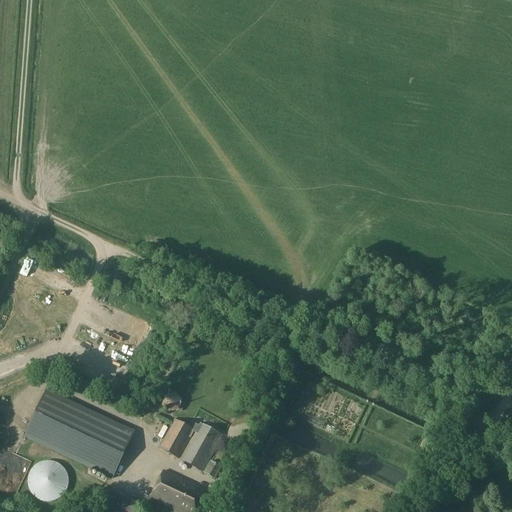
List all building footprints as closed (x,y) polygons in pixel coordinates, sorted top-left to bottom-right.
[(31,260),(23,272),(30,276),(38,264),(31,260)] [(46,390),(37,409),(24,438),(113,480),(126,451),(135,432),(46,390)] [(182,400),(174,393),(165,395),(162,406),(169,413),(179,410),(182,400)] [(174,420),(158,449),(179,459),(194,433),(194,432),(188,428),(174,420)] [(195,433),(180,460),(202,472),(222,437),(200,425),(199,426),(192,422),(188,428),(194,432),(194,433),(195,433)] [(35,498),(41,502),(47,503),(54,502),(59,499),(64,494),(67,489),(68,482),(67,476),(64,471),(60,466),(55,463),(49,462),(43,462),(37,465),(32,469),(29,474),(27,481),(28,487),(30,493),(35,498)] [(204,474),(215,480),(221,468),(211,462),(204,474)] [(194,511),(205,491),(164,471),(151,498),(179,511),(194,511)] [(140,511),(143,506),(110,490),(101,509),(107,511),(140,511)]
